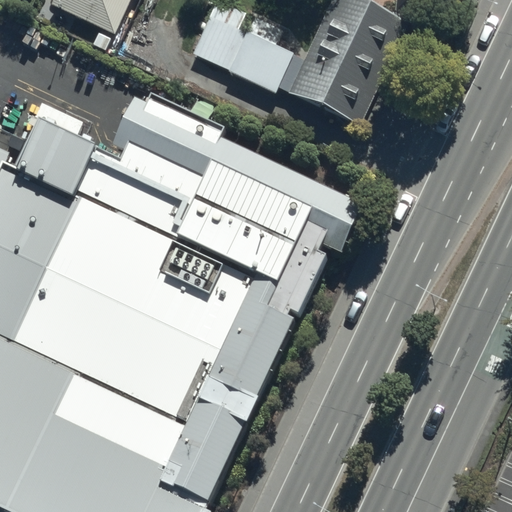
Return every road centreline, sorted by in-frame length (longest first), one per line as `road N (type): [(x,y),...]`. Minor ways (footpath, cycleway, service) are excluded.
road 1 (secondary): [(297,511),(511,61)]
road 2 (secondary): [(511,263),(393,511)]
